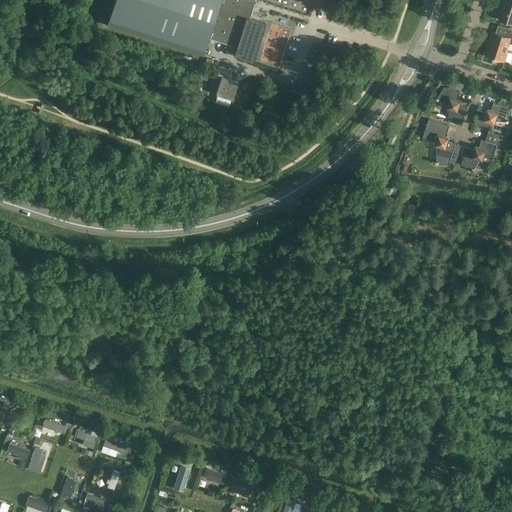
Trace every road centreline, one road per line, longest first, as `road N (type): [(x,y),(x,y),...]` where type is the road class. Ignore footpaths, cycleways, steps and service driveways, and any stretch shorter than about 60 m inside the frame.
road 1 (tertiary): [(418,54),(379,119),(344,157),(274,203),(230,220),(125,231),(68,224),(0,202)]
road 2 (track): [(258,182),(274,203),(426,300),(490,328)]
